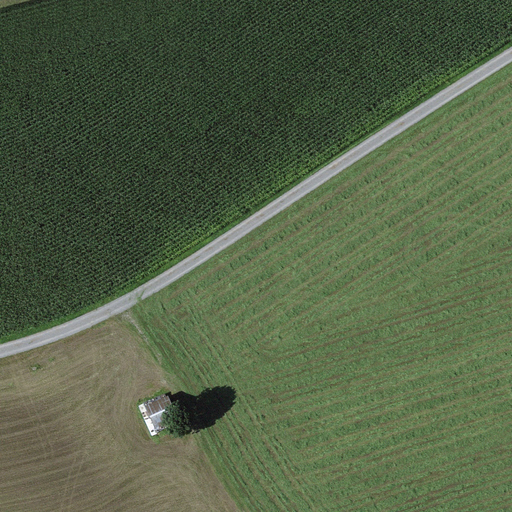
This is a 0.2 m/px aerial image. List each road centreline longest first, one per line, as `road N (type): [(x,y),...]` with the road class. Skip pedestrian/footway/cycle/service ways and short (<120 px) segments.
road 1 (track): [(0,352),(127,303),(511,53)]
road 2 (track): [(246,511),(209,468),(184,393),(127,303)]
